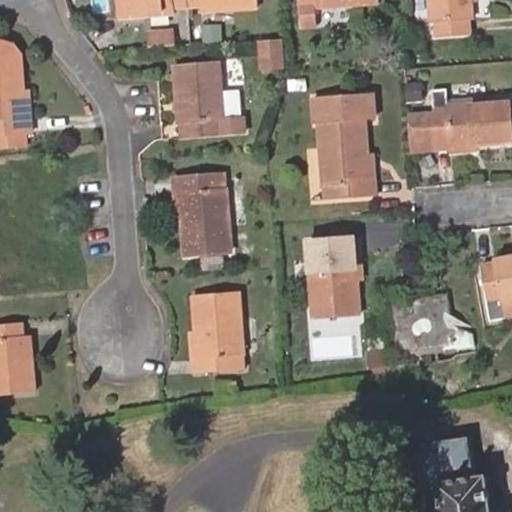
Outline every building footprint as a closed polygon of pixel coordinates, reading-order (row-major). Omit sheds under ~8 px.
[(174,7),(188,7),(187,0),(117,0),(119,18),(174,14),(174,7)] [(187,0),(188,7),(201,6),(202,11),(257,7),(256,0),(187,0)] [(378,3),(377,0),(299,0),(302,23),(316,23),(315,8),(378,3)] [(472,0),(427,0),(429,20),(434,19),(436,34),(471,32),(470,17),(474,17),(472,0)] [(221,42),(220,24),(202,26),(203,43),(221,42)] [(147,48),(174,46),(173,29),(146,31),(147,48)] [(263,65),(285,64),(283,39),(261,40),(263,65)] [(35,130),(32,89),(27,89),(23,55),(15,45),(0,42),(0,132),(27,131),(35,130)] [(243,118),(226,120),(224,94),(221,64),(173,69),(177,123),(183,123),(185,134),(244,131),(243,118)] [(420,84),(410,85),(411,98),(422,97),(420,84)] [(511,144),(511,103),(511,101),(448,105),(447,90),(433,92),(435,114),(408,116),(410,146),(451,144),(452,149),(511,144)] [(241,92),(224,94),(226,120),(243,118),(241,92)] [(310,98),(311,124),(316,124),(322,198),(377,194),(375,154),(371,154),(367,94),(310,98)] [(0,148),(28,147),(27,131),(0,132),(0,148)] [(176,219),(180,219),(183,254),(234,251),(227,175),(173,179),(176,219)] [(311,317),(361,315),(359,282),(364,281),(362,240),(308,243),(308,256),(307,257),(311,317)] [(511,255),(494,259),(494,261),(481,264),(490,319),(511,315),(511,255)] [(192,371),(246,368),(242,293),(192,296),(195,331),(189,331),(192,371)] [(0,393),(37,390),(31,335),(26,335),(24,322),(0,324),(0,393)] [(365,368),(384,367),(382,336),(363,337),(365,368)] [(426,486),(438,485),(442,511),(490,511),(486,477),(473,479),(467,439),(437,443),(437,453),(421,456),(426,486)]
